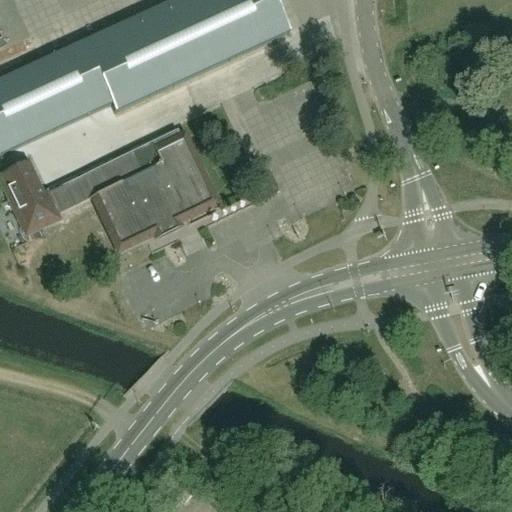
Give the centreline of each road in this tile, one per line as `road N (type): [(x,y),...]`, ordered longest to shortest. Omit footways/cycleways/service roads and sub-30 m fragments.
road 1 (secondary): [(82,511),(217,349),(272,313)]
road 2 (tertiary): [(414,170),(377,72),(366,0)]
road 3 (secondary): [(425,262),(322,285),(272,313)]
road 4 (secondary): [(272,313),(428,280)]
road 5 (tertiary): [(428,280),(456,352),(497,400)]
road 6 (tertiary): [(497,400),(464,273)]
